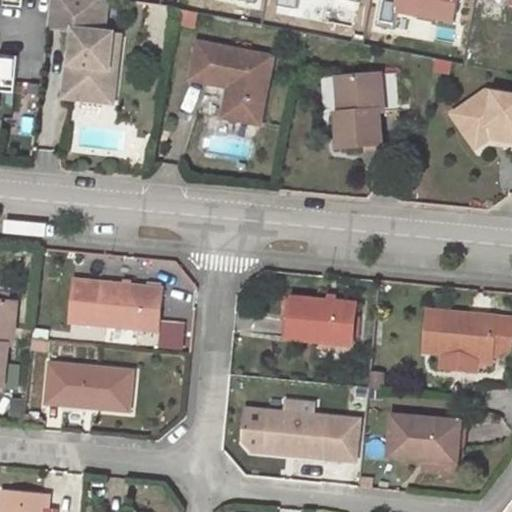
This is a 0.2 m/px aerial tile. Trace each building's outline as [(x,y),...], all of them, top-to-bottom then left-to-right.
[(49,0),(46,26),(73,30),(70,62),(67,62),(63,96),(98,100),(102,67),(107,68),(112,33),(102,32),(106,0),(49,0)] [(203,0),(201,12),(234,18),(237,0),(203,0)] [(292,0),(271,0),(269,17),(288,20),(292,0)] [(191,12),(172,8),(169,23),(189,26),(191,12)] [(119,34),(112,33),(107,68),(102,67),(98,100),(110,102),(119,34)] [(272,55),(196,40),(188,78),(225,86),(219,117),(258,124),(272,55)] [(0,91),(13,92),(16,56),(0,54),(0,91)] [(380,74),(341,77),(343,112),(336,113),(339,148),(381,143),(378,111),(383,110),(380,74)] [(511,95),(484,91),(452,116),(474,144),(488,133),(489,126),(499,128),(499,132),(511,133),(511,95)] [(490,139),(511,141),(511,133),(499,132),(499,128),(489,126),(488,133),(474,144),(478,148),(490,139)] [(158,330),(162,289),(74,280),(70,321),(98,324),(158,330)] [(292,298),(292,300),(290,318),(287,339),(315,342),(347,345),(352,345),(352,338),(354,315),(355,304),(292,298)] [(7,302),(0,301),(0,384),(4,385),(8,345),(12,345),(16,303),(7,302)] [(494,318),(428,312),(424,352),(475,356),(475,362),(491,364),(492,343),(494,318)] [(354,315),(352,338),(360,339),(362,317),(354,315)] [(511,344),(511,319),(494,318),(492,343),(511,344)] [(49,350),(49,340),(33,339),(32,349),(49,350)] [(347,345),(315,342),(313,362),(346,365),(347,345)] [(51,365),(47,398),(97,403),(96,407),(128,411),(132,373),(51,365)] [(370,372),(368,388),(380,389),(381,373),(370,372)] [(97,403),(47,398),(47,402),(96,407),(97,403)] [(254,451),(345,461),(350,419),(318,415),(319,404),(289,400),(288,412),(273,410),(271,427),(248,425),(246,442),(254,451)] [(424,455),(456,458),(457,450),(460,422),(393,415),(389,456),(423,459),(424,455)] [(365,420),(350,419),(345,461),(360,462),(365,420)] [(468,423),(460,422),(457,450),(464,451),(468,423)] [(454,478),(456,458),(424,455),(423,459),(422,474),(454,478)] [(48,511),(50,498),(2,493),(0,511),(48,511)]
